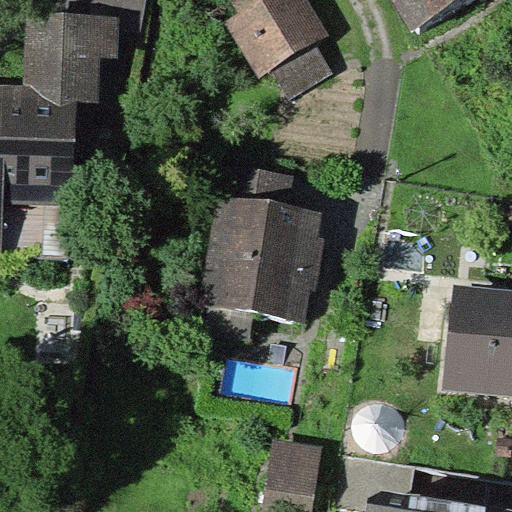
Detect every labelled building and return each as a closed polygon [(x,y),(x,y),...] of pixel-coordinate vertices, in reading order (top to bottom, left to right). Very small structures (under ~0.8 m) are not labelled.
[(147,0),(93,0),(91,15),(144,24),(147,0)] [(328,48),(299,0),(291,0),(229,36),(260,88),(328,48)] [(393,0),(413,31),(463,0),(393,0)] [(104,33),(15,32),(14,101),(0,101),(0,276),(68,277),(71,113),(103,113),(104,33)] [(292,185),(220,175),(199,319),(303,333),(318,228),(287,223),(292,185)] [(511,306),(452,301),(443,407),(511,412),(511,306)] [(315,511),(327,450),(270,440),(257,511),(315,511)] [(511,511),(511,510),(371,488),(366,511),(511,511)]
